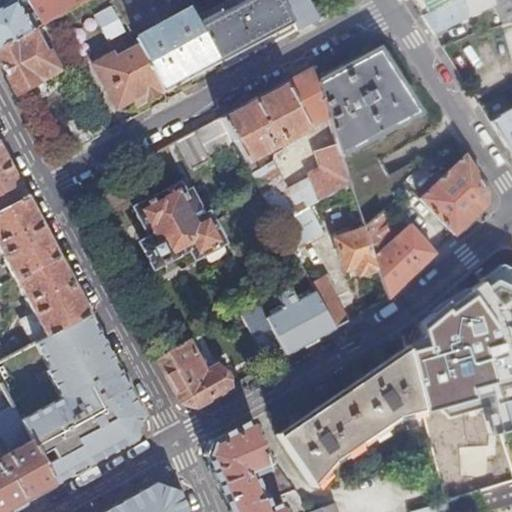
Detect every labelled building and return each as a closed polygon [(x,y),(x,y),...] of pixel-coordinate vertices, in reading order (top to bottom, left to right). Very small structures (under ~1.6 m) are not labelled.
[(24,18),(14,1),(0,7),(0,47),(32,30),(50,20),(86,0),(28,0),(27,1),(33,13),(24,18)] [(217,12),(198,23),(219,62),(291,23),(281,5),(278,0),(247,0),(219,15),(217,12)] [(299,0),(291,0),(281,5),(291,23),(296,31),(312,22),(299,0)] [(511,22),(511,0),(454,0),(421,16),(432,34),(472,15),(492,5),(502,25),(511,22)] [(93,13),(102,38),(119,32),(110,7),(93,13)] [(133,39),(137,46),(158,85),(162,93),(219,62),(198,23),(190,9),(133,39)] [(32,30),(0,47),(0,66),(15,94),(37,83),(36,81),(58,70),(48,52),(45,54),(32,30)] [(92,65),(114,108),(132,99),(158,85),(137,46),(114,58),(112,55),(92,65)] [(376,51),(315,84),(326,117),(336,147),(339,156),(365,142),(416,114),(376,51)] [(315,84),(310,69),(219,118),(235,146),(251,176),(257,172),(250,158),(270,148),(269,146),(272,144),(270,139),(275,136),(279,143),(326,117),(315,84)] [(162,93),(158,85),(132,99),(136,106),(162,93)] [(511,108),(489,122),(511,157),(511,108)] [(80,114),(64,123),(78,147),(108,132),(99,116),(85,123),(80,114)] [(174,142),(190,170),(235,146),(219,118),(174,142)] [(322,169),(308,177),(317,202),(349,185),(339,156),(336,147),(317,153),(322,169)] [(0,209),(24,197),(0,151),(0,209)] [(432,185),(418,199),(453,235),(484,205),(486,190),(463,155),(438,178),(434,173),(427,180),(432,185)] [(257,172),(251,176),(277,224),(308,207),(317,202),(308,177),(286,189),(285,187),(272,163),(257,172)] [(188,205),(178,185),(134,208),(150,238),(140,243),(152,266),(188,247),(194,257),(221,243),(206,215),(201,217),(193,202),(188,205)] [(0,251),(14,277),(55,255),(24,197),(0,209),(0,251)] [(308,207),(277,224),(291,249),(322,232),(308,207)] [(363,226),(364,229),(377,268),(387,298),(388,298),(434,253),(401,218),(387,231),(380,211),(363,226)] [(355,266),(357,274),(377,268),(364,229),(333,239),(343,270),(355,266)] [(27,313),(18,318),(31,344),(87,314),(55,255),(14,277),(33,315),(27,313)] [(466,302),(463,303),(488,395),(501,391),(505,408),(511,406),(511,274),(500,269),(464,294),(466,302)] [(309,283),(310,284),(327,317),(331,323),(334,328),(346,321),(333,296),(335,295),(324,275),(309,283)] [(282,309),(265,319),(282,351),(331,323),(327,317),(313,291),(296,300),(288,286),(273,294),(282,309)] [(452,312),(405,347),(406,348),(420,403),(422,412),(423,416),(469,404),(470,399),(472,384),(452,312)] [(0,384),(11,406),(12,406),(29,397),(67,377),(84,413),(85,416),(104,455),(132,439),(133,438),(140,414),(130,396),(116,404),(111,395),(126,388),(117,370),(116,370),(112,373),(107,364),(112,361),(87,314),(31,344),(5,358),(0,360),(0,384)] [(282,351),(284,355),(334,328),(331,323),(282,351)] [(168,382),(179,402),(194,406),(227,388),(215,366),(207,370),(203,361),(194,358),(185,341),(155,358),(168,382)] [(404,422),(401,418),(422,412),(420,403),(406,348),(277,433),(312,486),(333,462),(337,467),(341,465),(337,459),(396,419),(400,425),(404,422)] [(29,397),(12,406),(21,424),(30,442),(52,484),(104,455),(85,416),(84,413),(48,433),(29,397)] [(0,511),(1,511),(52,484),(30,442),(11,406),(0,412),(0,436),(8,452),(0,456),(0,511)] [(207,454),(223,493),(226,501),(230,511),(285,511),(282,502),(267,506),(262,492),(261,493),(254,474),(270,468),(253,418),(213,440),(207,454)] [(267,477),(273,496),(279,494),(279,493),(273,475),(267,477)] [(184,511),(176,490),(176,489),(151,483),(97,511),(184,511)] [(511,503),(511,483),(478,493),(484,511),(511,503)] [(279,494),(282,502),(285,511),(305,511),(300,495),(294,488),(279,493),(279,494)] [(339,511),(336,502),(306,511),(339,511)] [(446,503),(413,511),(412,511),(436,511),(436,510),(450,506),(449,502),(446,503)]
